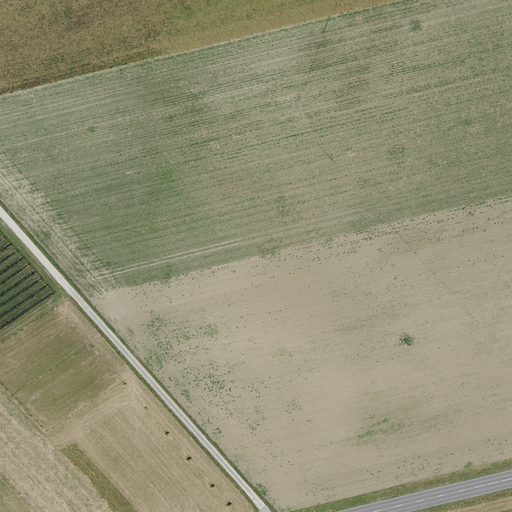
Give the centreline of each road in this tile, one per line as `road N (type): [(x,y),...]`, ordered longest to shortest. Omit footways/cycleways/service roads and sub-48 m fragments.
road 1 (track): [(0,210),(266,511)]
road 2 (secondary): [(372,511),(511,478)]
